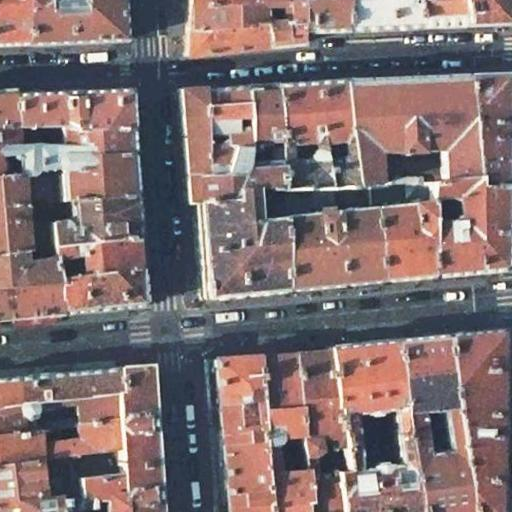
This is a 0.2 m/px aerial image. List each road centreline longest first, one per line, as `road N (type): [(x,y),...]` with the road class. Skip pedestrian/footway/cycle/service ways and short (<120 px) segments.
road 1 (residential): [(147,71),(511,48)]
road 2 (residential): [(172,328),(511,294)]
road 3 (residential): [(147,71),(172,328)]
road 4 (residential): [(172,328),(181,511)]
road 5 (residential): [(0,346),(172,328)]
road 6 (residential): [(147,71),(0,74)]
